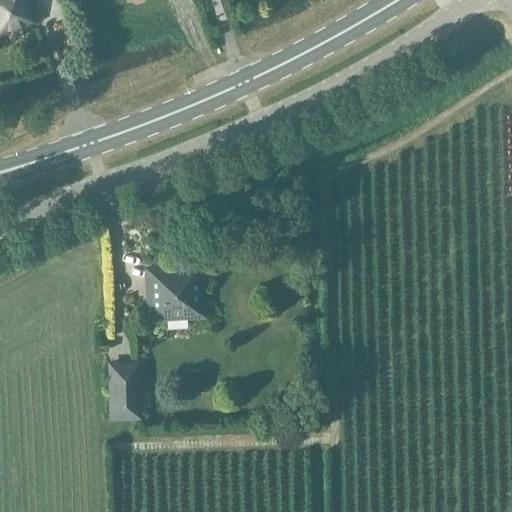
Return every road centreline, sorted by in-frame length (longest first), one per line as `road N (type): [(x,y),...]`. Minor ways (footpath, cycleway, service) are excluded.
road 1 (unclassified): [(0,232),(288,119),(485,0)]
road 2 (secondary): [(398,0),(255,78),(0,173)]
